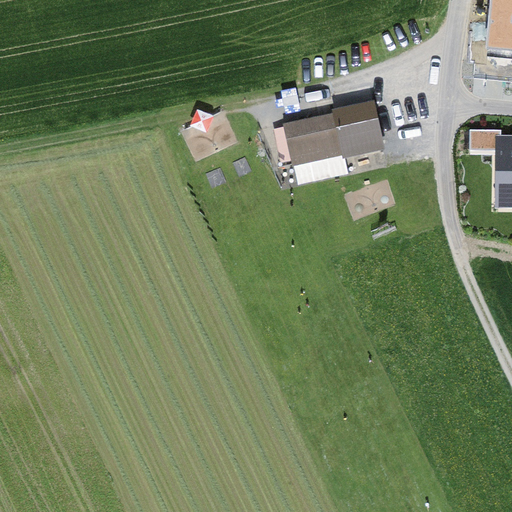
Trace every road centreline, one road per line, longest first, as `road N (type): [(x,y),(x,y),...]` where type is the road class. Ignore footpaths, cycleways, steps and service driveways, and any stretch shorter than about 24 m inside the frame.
road 1 (track): [(457,0),(439,194),(466,282),(511,377)]
road 2 (track): [(248,110),(383,71),(454,19)]
